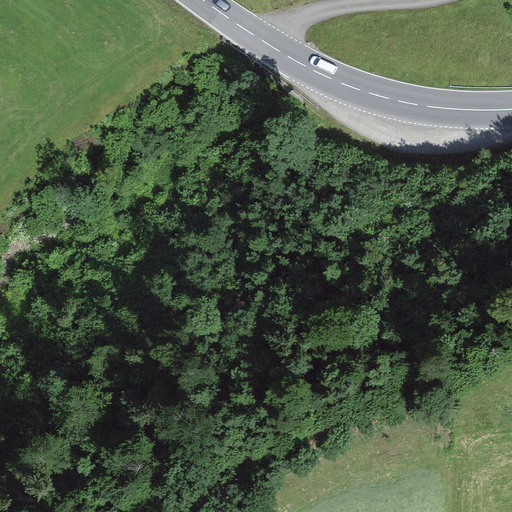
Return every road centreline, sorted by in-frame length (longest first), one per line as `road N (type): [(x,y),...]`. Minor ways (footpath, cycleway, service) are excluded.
road 1 (secondary): [(201,0),(259,43),(343,85),(463,114),(511,111)]
road 2 (track): [(259,43),(335,14),(447,0)]
